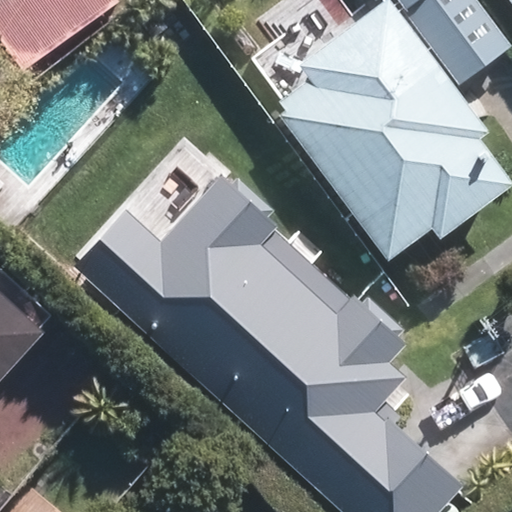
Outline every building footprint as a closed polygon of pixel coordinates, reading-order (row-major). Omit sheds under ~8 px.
[(106,0),(0,0),(0,52),(20,79),(113,9),(106,0)] [(508,53),(469,0),(364,0),(369,8),(350,21),(335,0),(281,0),(256,18),(272,40),(246,59),(277,104),(262,114),(374,272),(420,239),(427,250),(504,195),(471,148),(479,142),(447,96),(508,53)] [(511,0),(492,0),(511,27),(511,0)] [(116,215),(63,271),(322,511),(436,511),(455,493),(382,425),(411,394),(382,368),(405,342),(361,301),(351,312),(258,225),(268,215),(223,173),(152,249),(116,215)] [(0,370),(41,327),(0,288),(0,370)]
